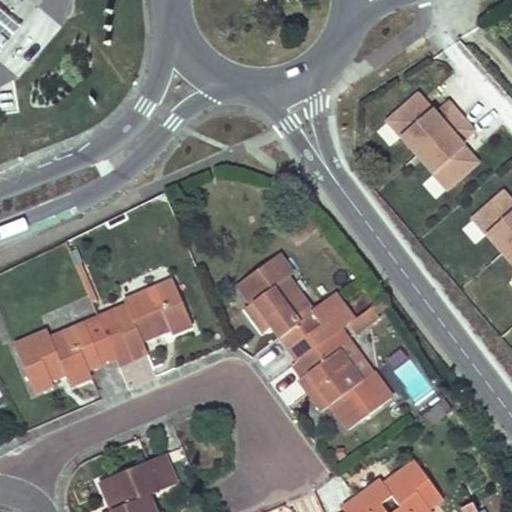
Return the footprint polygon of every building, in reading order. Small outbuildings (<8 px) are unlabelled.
[(0,51),(16,33),(0,19),(0,51)] [(419,94),(389,121),(448,188),(478,161),(460,142),(474,130),(450,102),(437,114),(419,94)] [(511,199),(504,191),(475,218),(511,259),(511,199)] [(296,364),(329,339),(320,327),(286,281),(291,277),(276,257),(236,287),(255,312),(249,316),(263,334),(269,329),(296,364)] [(126,308),(98,320),(115,360),(118,367),(145,356),(141,343),(169,331),(172,335),(192,327),(171,283),(124,302),(126,308)] [(381,300),(360,315),(366,322),(386,307),(381,300)] [(366,322),(360,315),(348,324),(356,334),(368,325),(366,322)] [(47,334),(13,349),(34,394),(51,387),(50,383),(65,377),(70,388),(91,379),(89,372),(115,360),(98,320),(51,341),(47,334)] [(338,332),(329,321),(320,327),(329,339),(338,332)] [(338,332),(329,339),(338,352),(347,345),(338,332)] [(329,339),(296,364),(305,377),(302,379),(312,392),(307,396),(321,414),(330,408),(348,431),(390,400),(371,376),(362,383),(338,352),(329,339)] [(371,376),(347,345),(338,352),(362,383),(371,376)] [(411,358),(393,370),(414,404),(433,392),(411,358)] [(163,457),(101,483),(112,511),(111,511),(153,511),(148,498),(175,486),(163,457)] [(441,501),(413,465),(383,487),(380,483),(342,510),(342,511),(428,511),(441,501)] [(457,509),(458,511),(481,511),(470,498),(457,509)]
